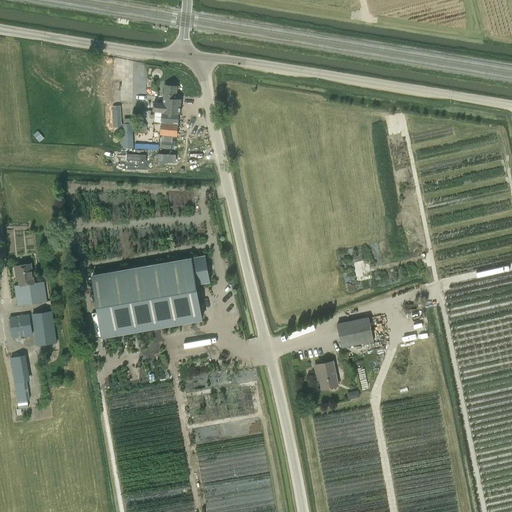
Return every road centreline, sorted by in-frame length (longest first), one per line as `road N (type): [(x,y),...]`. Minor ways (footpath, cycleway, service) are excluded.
road 1 (unclassified): [(303,511),(199,71),(186,55)]
road 2 (unclassified): [(511,104),(186,55)]
road 3 (unclassified): [(186,55),(0,29)]
